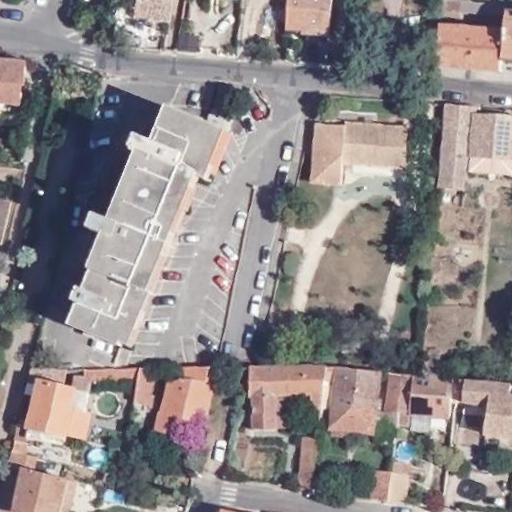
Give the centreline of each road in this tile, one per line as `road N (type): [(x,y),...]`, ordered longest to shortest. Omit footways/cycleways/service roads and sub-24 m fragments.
road 1 (residential): [(39,49),(511,97)]
road 2 (unknown): [(282,133),(239,182),(170,346)]
road 3 (residential): [(363,511),(204,489),(198,511)]
road 4 (unknown): [(204,489),(233,369)]
